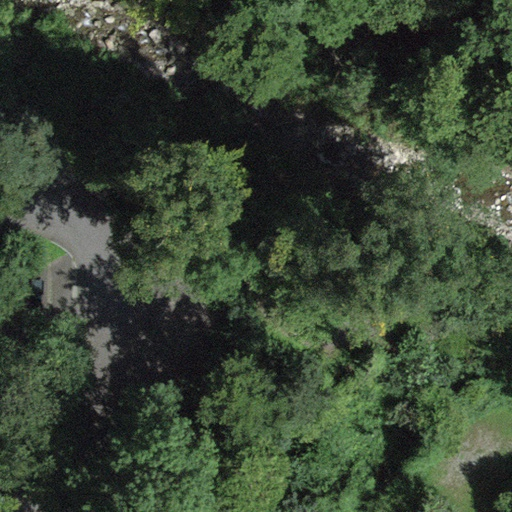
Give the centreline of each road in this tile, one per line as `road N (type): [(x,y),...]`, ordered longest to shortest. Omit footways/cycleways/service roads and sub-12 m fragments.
road 1 (unclassified): [(142,245),(158,287),(26,511)]
road 2 (unclassified): [(0,341),(142,245)]
road 3 (unclassified): [(0,223),(84,205),(142,245)]
